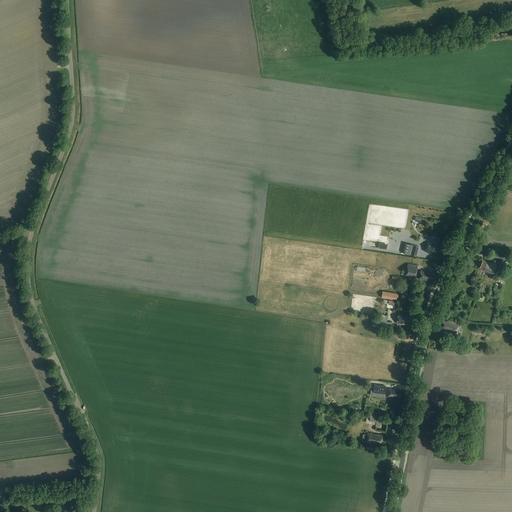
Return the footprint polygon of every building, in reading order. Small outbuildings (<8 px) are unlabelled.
[(440,256),(442,249),(437,247),(437,246),(428,242),(424,251),(431,254),(432,253),(440,256)] [(402,253),(410,255),(413,245),(405,243),(402,253)] [(413,245),(412,251),(411,255),(417,256),(419,246),(413,245)] [(493,274),(497,265),(483,259),(479,269),(483,270),(483,269),(487,271),(486,271),(493,274)] [(416,278),(418,266),(408,264),(407,270),(404,269),(403,275),(406,275),(406,276),(416,278)] [(434,282),(435,274),(426,272),(426,271),(421,270),(419,279),(434,282)] [(397,294),(382,291),(381,298),(396,300),(397,294)] [(412,325),(413,316),(406,314),(406,313),(399,312),(397,323),(401,324),(401,323),(412,325)] [(393,322),(386,321),(387,315),(381,314),(380,320),(374,319),(373,326),(392,330),(393,322)] [(459,324),(447,320),(447,322),(443,320),(441,327),(449,330),(449,331),(456,333),(459,324)] [(386,388),(386,387),(374,385),(374,387),(372,387),(371,391),(379,392),(378,395),(384,396),(385,396),(385,394),(386,388)] [(400,398),(401,391),(392,390),(392,389),(390,388),(389,397),(400,398)] [(366,418),(366,426),(375,426),(375,423),(369,423),(369,418),(366,418)] [(373,435),(374,434),(368,433),(367,435),(363,434),(362,441),(366,442),(366,443),(372,444),(381,445),(382,436),(377,435),(377,436),(373,435)]
